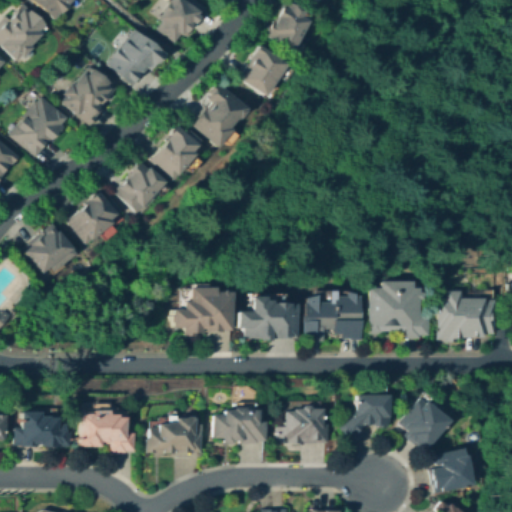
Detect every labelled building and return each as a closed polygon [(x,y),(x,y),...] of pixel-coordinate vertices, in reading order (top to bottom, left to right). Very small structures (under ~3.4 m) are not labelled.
[(63,0),(47,16),(31,0),(63,0)] [(176,0),(198,16),(184,34),(179,29),(171,39),(156,27),(161,20),(157,17),(170,0),(176,0)] [(25,46),(12,59),(0,46),(0,20),(16,5),(39,29),(24,44),(25,46)] [(282,7),(294,15),(296,11),(308,19),(289,49),(265,33),(282,7)] [(160,54),(149,69),(143,64),(129,82),(105,64),(130,31),(160,54)] [(280,61),(262,90),(239,77),(257,47),(280,61)] [(101,106),(85,124),(59,99),(87,69),(108,89),(96,102),(101,106)] [(242,108),(216,143),(188,122),(206,98),(203,97),(211,86),(242,108)] [(38,152),(33,157),(8,133),(28,112),(26,110),(39,97),(57,114),(51,121),(57,127),(36,150),(38,152)] [(182,130),(197,142),(188,154),(189,156),(171,178),(150,161),(172,134),(176,138),(182,130)] [(0,147),(12,158),(0,171),(0,147)] [(159,182),(138,209),(117,192),(123,184),(122,183),(136,164),(159,182)] [(96,195),(101,202),(106,198),(115,208),(104,217),(107,220),(84,239),(67,220),(96,195)] [(70,257),(50,272),(46,265),(39,270),(23,247),(51,228),(70,257)] [(423,316),(423,338),(399,338),(399,335),(367,335),(367,295),(380,287),(380,286),(406,286),(416,294),(416,316),(423,316)] [(511,306),(503,297),(511,288),(511,306)] [(227,298),(227,332),(185,332),(185,331),(167,331),(167,317),(179,317),(179,309),(185,309),(185,297),(227,298)] [(290,306),(290,311),(292,311),(292,336),(242,335),(242,325),(234,325),(234,311),(249,311),(249,297),(260,297),(260,306),(290,306)] [(357,298),(357,337),(334,337),(334,333),(322,333),(322,344),(317,344),(317,336),(303,336),(303,306),(318,306),(318,302),(329,302),(329,298),(357,298)] [(486,299),(486,331),(433,331),(433,298),(486,299)] [(380,397),(380,423),(353,423),(353,397),(380,397)] [(442,421),(418,447),(403,433),(405,432),(394,422),(417,397),(442,421)] [(304,407),(304,413),(315,413),(315,425),(322,425),(322,439),(274,439),(274,425),(281,425),(281,413),(297,413),(297,407),(304,407)] [(52,408),(52,419),(54,419),(54,426),(61,426),(60,444),(11,444),(11,426),(19,426),(19,413),(35,413),(35,419),(37,419),(37,408),(52,408)] [(104,410),(104,416),(119,416),(119,433),(129,433),(129,449),(108,449),(108,438),(95,438),(95,444),(79,444),(79,414),(88,414),(88,410),(104,410)] [(250,411),(250,423),(259,423),(259,438),(252,438),(252,441),(242,441),(242,439),(225,439),(225,435),(214,435),(214,418),(223,418),(223,411),(250,411)] [(186,418),(186,425),(197,425),(197,449),(146,449),(146,425),(155,425),(155,418),(186,418)] [(467,482),(434,489),(430,468),(432,467),(430,457),(460,451),(467,482)] [(454,511),(443,511),(444,511),(439,507),(442,503),(454,511)]
